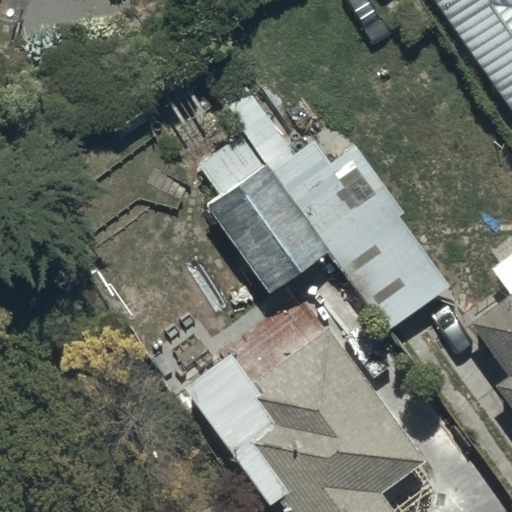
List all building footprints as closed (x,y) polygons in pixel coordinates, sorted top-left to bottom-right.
[(511,0),(428,0),(469,58),(474,54),(511,108),(511,0)] [(244,129),(332,248),(394,331),(460,282),(353,141),(330,158),(316,139),(295,155),(246,82),(224,98),(244,129)] [(332,248),(244,129),(198,164),(221,194),(207,204),(274,292),(332,248)] [(509,295),(471,320),(508,375),(495,384),(511,408),(511,251),(490,266),(509,295)] [(231,350),(180,387),(271,509),(282,501),(289,511),(420,511),(421,511),(422,510),(422,508),(423,507),(423,505),(424,503),(424,501),(425,499),(425,498),(425,496),(425,494),(425,492),(425,490),(425,488),(425,487),(425,485),(425,483),(425,481),(424,479),(424,477),(424,476),(423,474),(423,472),(422,470),(421,469),(429,462),(329,328),(255,383),(231,350)]
